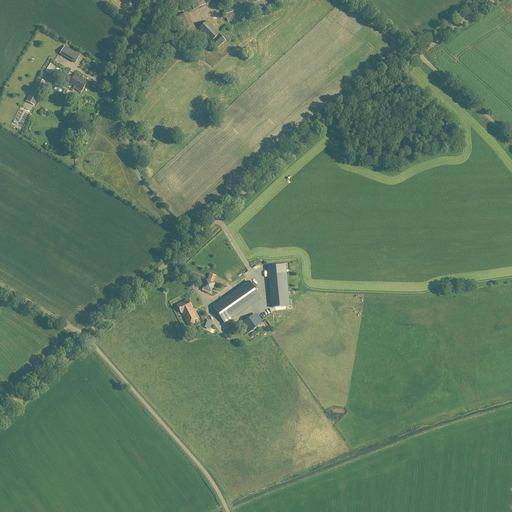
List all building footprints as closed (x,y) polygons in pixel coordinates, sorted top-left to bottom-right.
[(207,22),(200,27),(213,41),(219,36),(210,26),(210,25),(207,22)] [(217,49),(226,43),(221,36),(212,43),(217,49)] [(80,56),(64,47),(60,54),(75,63),(80,56)] [(81,93),(87,83),(75,75),(69,84),(74,87),(74,89),(81,93)] [(34,106),(46,83),(37,79),(26,102),(34,106)] [(206,281),(203,289),(210,292),(213,284),(212,284),(215,277),(210,274),(207,282),(206,281)] [(288,307),(285,274),(270,275),(273,308),(288,307)] [(213,308),(224,323),(260,298),(250,283),(213,308)] [(192,308),(188,301),(177,306),(181,314),(182,314),(184,318),(187,317),(190,322),(189,323),(190,326),(194,324),(193,321),(196,319),(193,312),(192,312),(190,309),(192,308)] [(261,325),(254,315),(242,324),(247,330),(251,327),(253,330),(261,325)]
